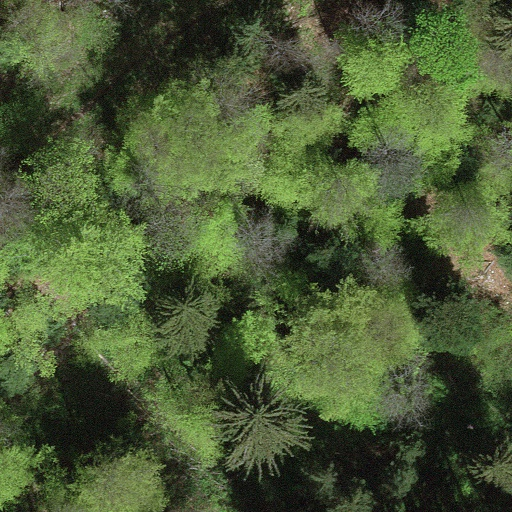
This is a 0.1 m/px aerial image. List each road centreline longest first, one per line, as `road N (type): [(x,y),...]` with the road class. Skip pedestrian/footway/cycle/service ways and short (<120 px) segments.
road 1 (track): [(176,511),(233,458),(295,436),(511,391)]
road 2 (track): [(0,180),(91,89),(219,0)]
